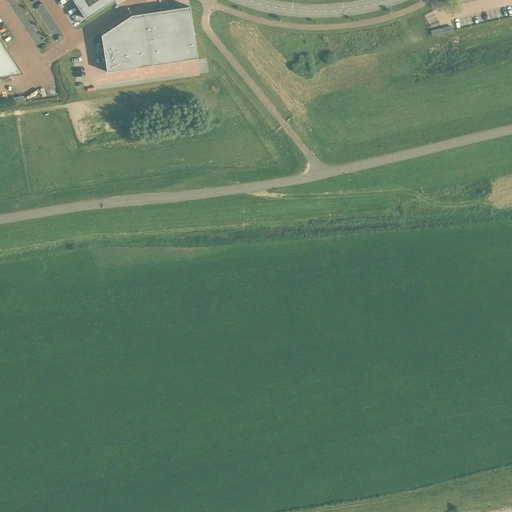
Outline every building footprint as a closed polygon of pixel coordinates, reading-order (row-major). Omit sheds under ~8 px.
[(73,0),(86,19),(114,0),(73,0)] [(175,9),(179,35),(194,32),(190,6),(175,9)] [(179,35),(175,9),(159,11),(163,37),(179,35)] [(148,39),(163,37),(159,11),(144,13),(148,39)] [(133,42),(148,39),(144,13),(131,15),(129,17),(133,42)] [(129,17),(115,26),(118,44),(133,42),(129,17)] [(119,50),(118,44),(115,26),(101,35),(104,52),(119,50)] [(198,58),(194,32),(179,35),(182,61),(198,58)] [(179,35),(163,37),(167,63),(182,61),(179,35)] [(0,77),(12,75),(0,56),(0,50),(6,46),(0,37),(0,77)] [(152,65),(167,63),(163,37),(148,39),(152,65)] [(137,67),(152,65),(148,39),(133,42),(137,67)] [(118,44),(119,50),(122,70),(137,67),(133,42),(118,44)] [(107,72),(122,70),(119,50),(104,52),(107,72)]
